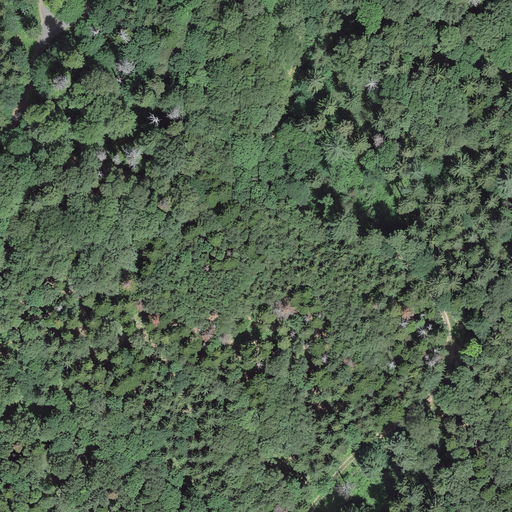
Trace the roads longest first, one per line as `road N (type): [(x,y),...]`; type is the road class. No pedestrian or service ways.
road 1 (track): [(313,511),(355,458),(434,396),(449,346),(438,303),(420,277),(396,256),(330,232),(285,185),(276,120),(301,60),(302,0)]
road 2 (track): [(0,142),(24,105),(41,47),(107,0)]
